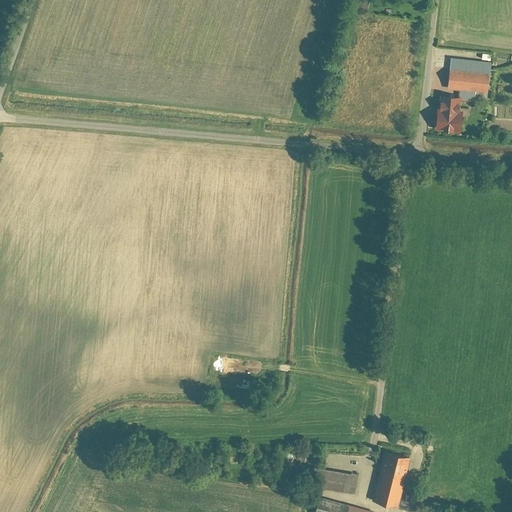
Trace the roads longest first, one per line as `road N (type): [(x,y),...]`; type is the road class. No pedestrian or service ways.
road 1 (residential): [(0,117),(414,157)]
road 2 (track): [(403,155),(369,471)]
road 3 (residential): [(414,157),(432,0)]
